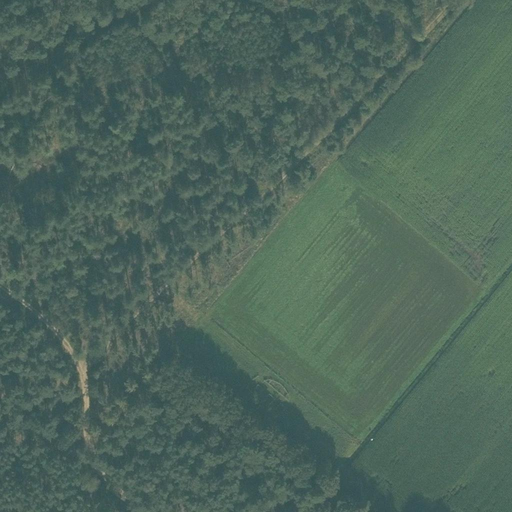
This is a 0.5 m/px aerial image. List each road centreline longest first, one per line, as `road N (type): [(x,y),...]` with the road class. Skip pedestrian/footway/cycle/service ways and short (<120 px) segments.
road 1 (track): [(77,359),(436,12)]
road 2 (track): [(0,87),(152,0)]
road 3 (track): [(0,500),(86,392)]
